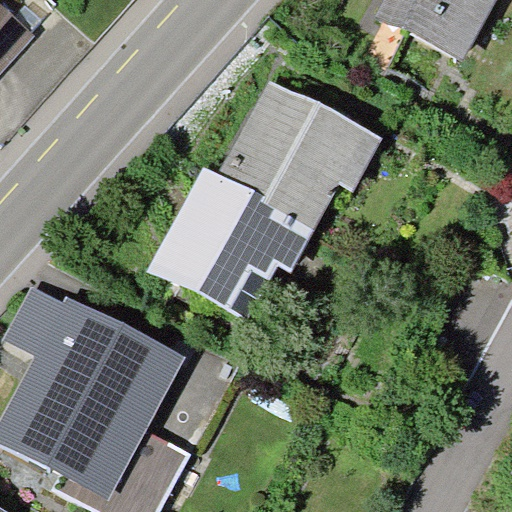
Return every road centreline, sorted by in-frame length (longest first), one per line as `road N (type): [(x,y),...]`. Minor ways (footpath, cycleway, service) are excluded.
road 1 (tertiary): [(206,0),(0,227)]
road 2 (residential): [(434,511),(511,369)]
